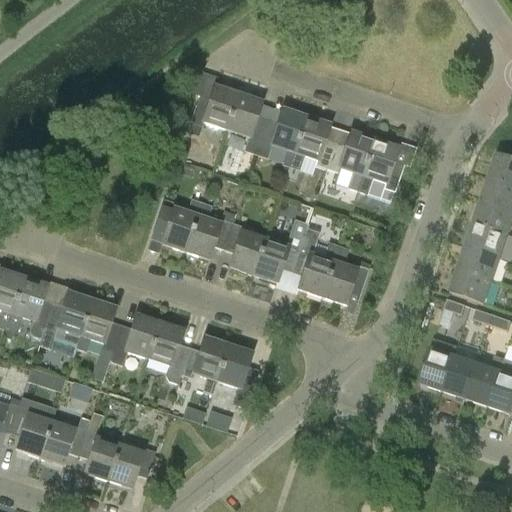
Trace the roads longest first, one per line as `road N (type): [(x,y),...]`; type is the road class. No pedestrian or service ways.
road 1 (residential): [(343,371),(301,334),(87,263),(43,232)]
road 2 (residential): [(343,371),(405,300),(464,136)]
road 3 (residential): [(464,136),(228,54)]
road 4 (residential): [(169,511),(335,379)]
road 5 (residential): [(511,458),(373,409),(335,379)]
